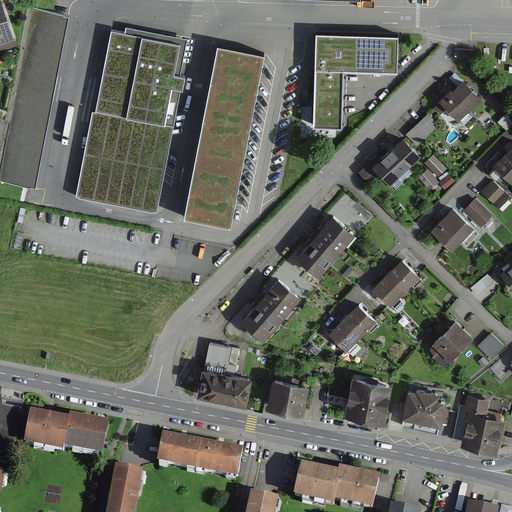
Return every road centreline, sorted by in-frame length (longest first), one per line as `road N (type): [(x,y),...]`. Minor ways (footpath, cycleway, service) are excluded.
road 1 (primary): [(478,468),(154,404)]
road 2 (residential): [(154,404),(173,331),(336,168)]
road 3 (primary): [(154,404),(0,373)]
road 4 (residential): [(406,238),(509,136)]
road 5 (residential): [(406,238),(511,336)]
road 6 (residential): [(336,168),(436,66)]
